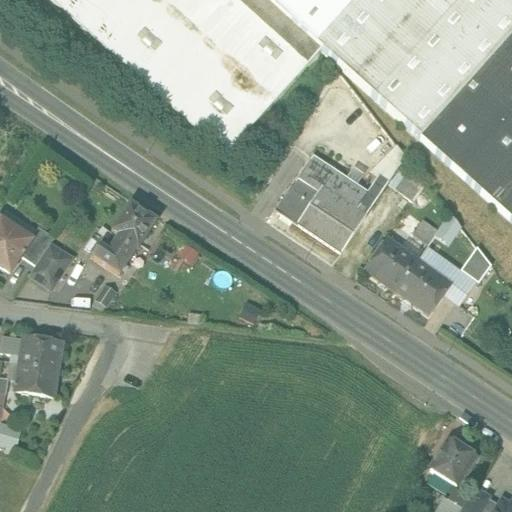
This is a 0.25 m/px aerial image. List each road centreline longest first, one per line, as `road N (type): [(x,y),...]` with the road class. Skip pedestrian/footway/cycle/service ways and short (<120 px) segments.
road 1 (secondary): [(511,420),(0,78)]
road 2 (unclassified): [(31,511),(135,323)]
road 3 (residential): [(135,323),(0,313)]
